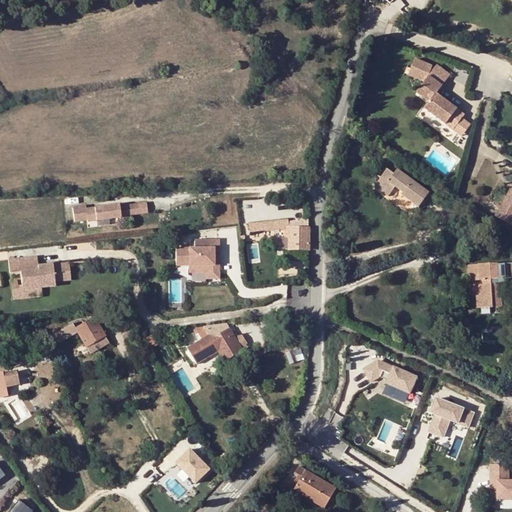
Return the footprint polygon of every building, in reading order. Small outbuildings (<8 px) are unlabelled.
[(440,87),(426,76),(414,93),(426,103),(421,109),(451,131),(460,119),(462,116),(434,95),(440,87)] [(468,125),(460,119),(451,131),(459,137),(468,125)] [(388,169),(375,186),(389,196),(395,187),(403,192),(402,195),(419,207),(429,193),(398,170),(395,174),(388,169)] [(511,195),(507,192),(494,214),(510,222),(511,218),(511,195)] [(120,219),(120,218),(147,215),(145,205),(118,208),(118,206),(85,210),(85,207),(71,209),(73,223),(86,222),(86,223),(120,219)] [(510,222),(494,214),(493,217),(508,225),(510,222)] [(248,225),(249,235),(287,231),(287,252),(310,253),(310,229),(308,229),(308,221),(287,223),(287,221),(285,221),(248,225)] [(219,254),(219,241),(195,241),(195,249),(176,249),(176,265),(190,265),(190,272),(207,272),(207,279),(219,279),(219,266),(214,266),(214,254),(219,254)] [(7,261),(8,275),(19,273),(20,288),(21,291),(40,290),(54,289),(54,283),(70,282),(68,264),(37,267),(36,258),(7,261)] [(498,281),(499,279),(497,265),(469,267),(470,282),(482,282),(483,286),(479,287),(480,297),(476,298),(477,309),(502,309),(501,296),(501,295),(499,295),(499,286),(495,286),(494,281),(498,281)] [(504,279),(499,279),(498,281),(494,281),(495,286),(499,286),(499,295),(501,295),(501,296),(504,296),(504,279)] [(40,290),(21,291),(20,288),(11,288),(12,301),(40,299),(40,290)] [(93,317),(74,328),(86,348),(105,337),(93,317)] [(74,328),(72,324),(52,336),(57,346),(77,334),(74,328)] [(226,326),(195,329),(198,335),(202,340),(187,349),(198,365),(217,353),(224,363),(241,352),(240,350),(247,346),(240,335),(234,339),(226,326)] [(152,335),(145,340),(150,349),(158,344),(152,335)] [(110,345),(105,337),(86,348),(90,356),(110,345)] [(379,361),(364,370),(372,382),(380,377),(389,381),(387,384),(410,394),(417,378),(379,361)] [(0,398),(6,397),(4,388),(18,386),(16,373),(2,375),(1,374),(0,374),(0,398)] [(474,413),(437,399),(432,413),(436,414),(427,439),(441,444),(451,420),(469,427),(474,413)] [(209,470),(189,450),(175,464),(195,484),(209,470)] [(489,466),(490,483),(497,482),(497,489),(498,500),(511,499),(511,481),(508,482),(508,465),(489,466)] [(294,475),(297,478),(303,480),(300,485),(297,483),(293,490),(324,509),(335,490),(298,468),(294,475)] [(28,511),(17,503),(9,511),(28,511)]
